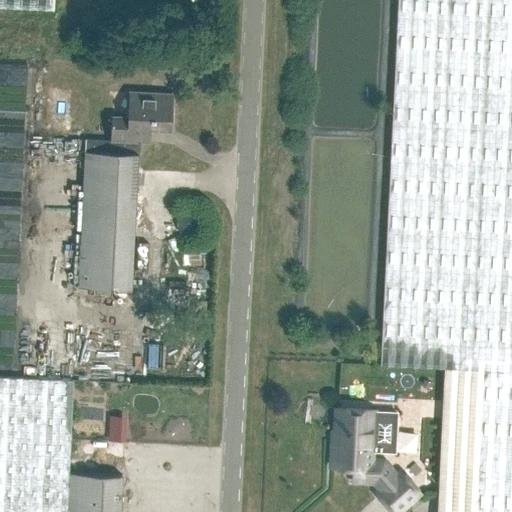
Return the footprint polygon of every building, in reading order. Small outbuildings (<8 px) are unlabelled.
[(0,0),(0,11),(54,14),(54,0),(0,0)] [(510,511),(511,0),(397,0),(380,365),(444,368),(436,511),(510,511)] [(53,91),(52,131),(85,132),(86,91),(53,91)] [(171,132),(172,95),(131,93),(129,119),(114,118),(112,142),(86,141),(79,288),(131,291),(138,143),(146,144),(146,130),(171,132)] [(0,511),(65,511),(68,473),(70,416),(72,381),(0,377),(0,511)] [(371,461),(373,410),(335,409),(334,442),(332,442),(330,467),(353,468),(352,481),(370,482),(370,481),(374,481),(381,489),(376,494),(393,511),(397,511),(419,493),(400,472),(396,476),(383,462),(371,461)] [(377,409),(377,434),(390,434),(390,409),(377,409)] [(111,428),(111,440),(126,441),(127,429),(111,428)] [(120,511),(122,477),(70,474),(67,511),(120,511)]
